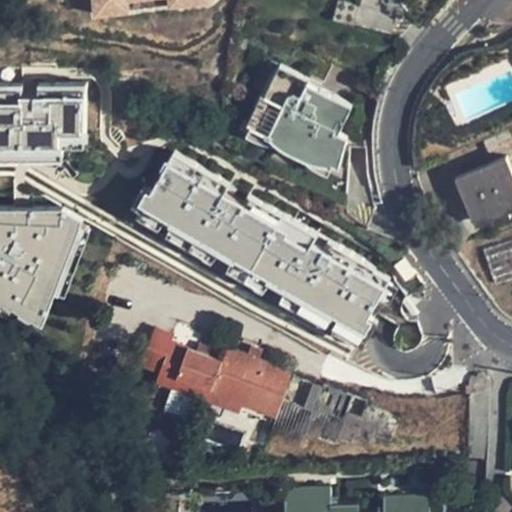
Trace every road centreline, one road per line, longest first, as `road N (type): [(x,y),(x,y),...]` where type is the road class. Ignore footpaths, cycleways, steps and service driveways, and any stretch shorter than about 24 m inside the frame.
road 1 (residential): [(473,0),(412,71),(397,101),(391,154),(410,224),(484,323),(511,341)]
road 2 (unknown): [(503,338),(432,379),(379,382),(330,366),(222,306),(172,302)]
